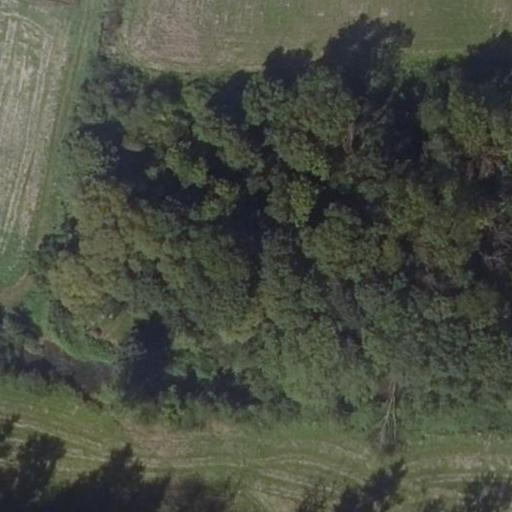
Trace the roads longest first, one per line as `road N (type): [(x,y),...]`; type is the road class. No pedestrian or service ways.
road 1 (track): [(0,312),(183,463),(264,511)]
road 2 (track): [(0,306),(88,0)]
